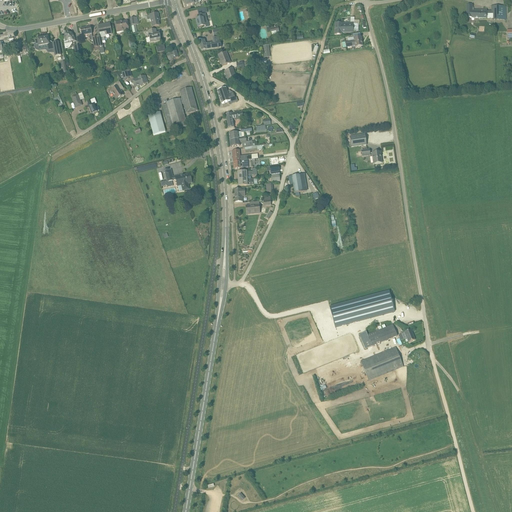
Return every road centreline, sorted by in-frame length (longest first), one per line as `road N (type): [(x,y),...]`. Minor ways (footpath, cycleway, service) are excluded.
road 1 (secondary): [(185,511),(224,248),(219,149),(194,55)]
road 2 (unclassified): [(432,359),(390,104),(364,3)]
road 3 (track): [(473,511),(432,359),(458,391)]
road 4 (unclassified): [(0,27),(174,0)]
road 5 (track): [(222,285),(247,272),(293,145)]
road 6 (unclassified): [(194,55),(79,136)]
road 7 (track): [(293,145),(333,11)]
